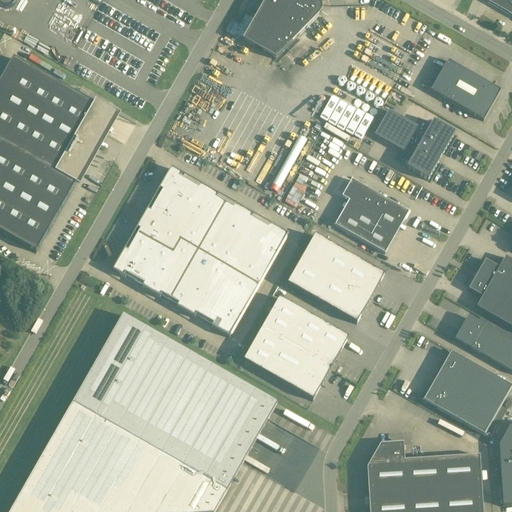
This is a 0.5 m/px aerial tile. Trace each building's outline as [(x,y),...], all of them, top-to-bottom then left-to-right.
[(0,0),(0,7),(2,8),(5,9),(9,9),(13,8),(15,5),(18,0),(0,0)] [(320,4),(319,3),(316,0),(265,0),(242,42),(275,61),(319,16),(320,15),(320,14),(321,13),(321,12),(321,11),(321,10),(321,9),(321,8),(321,7),(321,6),(320,5),(320,4)] [(511,0),(488,0),(487,3),(511,17),(511,0)] [(225,30),(241,40),(247,30),(231,20),(225,30)] [(382,53),(369,77),(387,87),(396,71),(400,63),(382,53)] [(13,60),(0,81),(0,233),(35,254),(97,146),(78,135),(94,107),(103,113),(104,112),(13,60)] [(483,122),(500,92),(447,62),(430,92),(483,122)] [(413,137),(418,129),(388,112),(374,137),(403,154),(408,146),(416,151),(406,170),(427,182),(454,135),(432,123),(422,142),(413,137)] [(259,156),(269,134),(261,131),(251,153),(259,156)] [(229,339),(288,236),(269,226),(267,229),(251,220),(253,216),(235,206),(233,209),(216,200),(218,197),(200,186),(198,189),(179,179),(181,176),(183,177),(171,169),(158,192),(159,191),(162,192),(150,214),(147,212),(148,210),(147,210),(135,232),(136,232),(137,230),(139,232),(127,253),(125,252),(126,250),(125,250),(112,272),(125,280),(125,279),(123,278),(124,275),(143,286),(141,289),(159,299),(161,296),(178,305),(176,309),(194,319),(196,316),(212,325),(210,329),(229,339)] [(408,214),(351,181),(341,198),(348,202),(334,227),(384,256),(408,214)] [(285,201),(291,204),(292,202),(296,204),(302,194),(292,188),(285,201)] [(361,318),(380,285),(379,285),(384,277),(314,237),(286,286),(356,325),(361,318)] [(511,263),(504,259),(498,269),(485,261),(468,291),(482,299),(476,309),(511,329),(511,263)] [(321,387),(339,355),(348,340),(291,307),(278,300),(242,362),(312,402),(321,387)] [(122,317),(71,406),(10,511),(215,511),(276,405),(122,317)] [(511,343),(470,320),(457,343),(511,374),(511,343)] [(511,388),(451,353),(423,402),(483,437),(511,388)] [(498,447),(502,508),(511,507),(511,427),(509,427),(498,447)] [(482,511),(479,457),(404,462),(403,444),(380,446),(380,452),(376,452),(366,469),(368,511),(482,511)]
